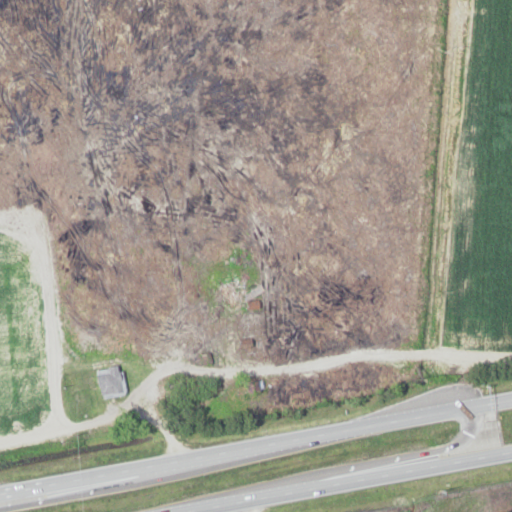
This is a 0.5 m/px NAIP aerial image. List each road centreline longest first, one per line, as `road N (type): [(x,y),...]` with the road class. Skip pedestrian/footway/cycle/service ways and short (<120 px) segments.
road 1 (trunk): [(511,398),(0,492)]
road 2 (trunk): [(177,511),(511,448)]
road 3 (tertiary): [(149,467),(141,476),(0,505)]
